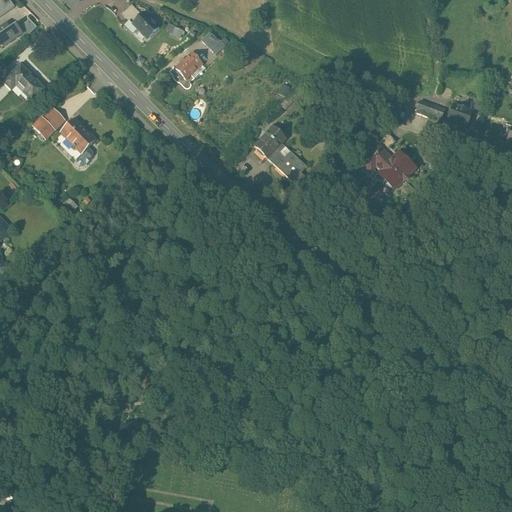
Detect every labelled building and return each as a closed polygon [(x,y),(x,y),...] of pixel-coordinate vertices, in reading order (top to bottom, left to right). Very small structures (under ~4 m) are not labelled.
[(131,6),(122,15),(129,22),(132,26),(142,16),(131,6)] [(159,30),(144,14),(142,16),(132,26),(129,22),(124,27),(132,36),(137,31),(147,41),(159,30)] [(29,21),(19,28),(26,38),(36,28),(29,21)] [(167,24),(164,33),(180,40),(184,31),(167,24)] [(6,26),(0,30),(0,49),(21,35),(16,27),(10,31),(6,26)] [(224,48),(209,33),(200,41),(215,57),(224,48)] [(195,52),(178,68),(181,70),(179,71),(185,77),(186,76),(188,78),(205,63),(195,52)] [(46,90),(21,65),(3,82),(11,91),(16,86),(32,103),(46,90)] [(285,97),(290,88),(283,84),(278,93),(285,97)] [(474,99),(470,111),(473,112),(472,113),(480,116),(482,101),(474,99)] [(432,106),(420,101),(415,113),(428,118),(429,114),(432,106)] [(470,111),(453,105),(447,121),(466,128),(472,113),(473,112),(470,111)] [(444,110),(432,106),(429,114),(441,119),(444,110)] [(64,121),(54,111),(44,120),(44,121),(54,131),(64,121)] [(54,131),(44,121),(44,120),(43,119),(34,128),(40,134),(40,136),(43,139),(45,139),(54,131)] [(75,120),(61,134),(81,155),(95,141),(75,120)] [(273,129),(254,149),(267,161),(281,146),(286,141),(273,129)] [(386,133),(374,145),(378,149),(379,149),(384,154),(390,148),(396,142),(386,133)] [(306,169),(281,146),(267,161),(296,188),(305,179),(300,175),(306,169)] [(397,155),(390,148),(384,154),(391,161),(397,155)] [(384,154),(379,149),(378,149),(363,165),(370,172),(375,168),(380,173),(380,176),(386,183),(386,186),(390,190),(394,189),(394,190),(415,170),(398,154),(397,155),(391,161),(384,154)] [(438,156),(430,151),(425,160),(439,168),(441,163),(436,160),(438,156)] [(274,180),(266,188),(275,196),(283,188),(274,180)] [(70,201),(60,211),(65,216),(75,207),(70,201)] [(0,220),(0,264),(1,265),(0,257),(0,255),(5,255),(4,253),(0,254),(0,240),(10,231),(0,220)]
